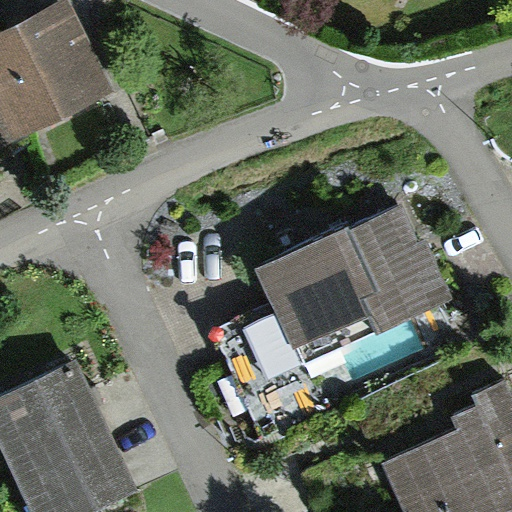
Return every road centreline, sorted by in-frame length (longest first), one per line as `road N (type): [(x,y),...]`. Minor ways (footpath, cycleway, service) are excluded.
road 1 (residential): [(77,208),(223,511)]
road 2 (residential): [(77,208),(383,91)]
road 3 (residential): [(189,0),(383,91)]
road 4 (residential): [(383,91),(457,152),(511,253)]
road 5 (residential): [(383,91),(511,50)]
